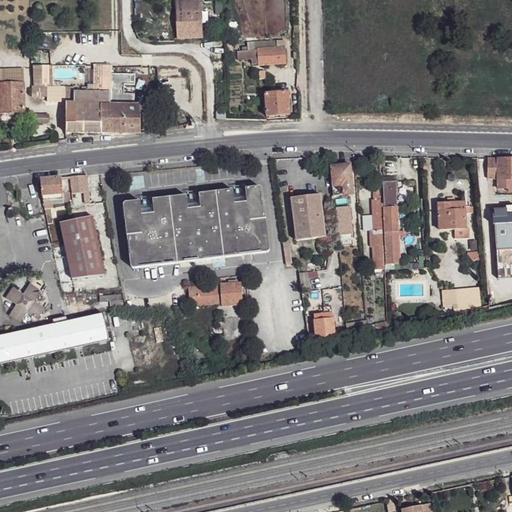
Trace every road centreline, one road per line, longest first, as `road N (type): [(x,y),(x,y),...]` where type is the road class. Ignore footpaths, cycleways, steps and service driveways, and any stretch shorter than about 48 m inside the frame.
road 1 (motorway): [(0,483),(511,370)]
road 2 (motorway): [(511,339),(0,450)]
road 3 (tertiary): [(511,455),(261,511)]
road 4 (secondary): [(210,142),(0,170)]
road 5 (residential): [(210,142),(205,60),(190,49),(137,46),(127,30),(126,0)]
road 6 (secondary): [(511,141),(318,137)]
road 7 (residential): [(318,137),(315,0)]
